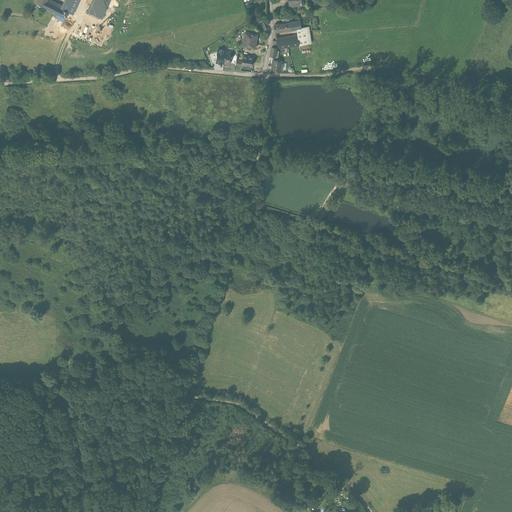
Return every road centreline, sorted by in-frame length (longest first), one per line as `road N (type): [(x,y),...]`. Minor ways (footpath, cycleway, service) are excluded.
road 1 (unclassified): [(511,288),(247,206)]
road 2 (residential): [(0,82),(143,64),(264,74)]
road 3 (track): [(511,92),(385,67),(264,74)]
road 4 (track): [(181,392),(246,410),(333,471),(369,511)]
road 5 (track): [(247,206),(181,392)]
road 6 (track): [(0,382),(181,392)]
road 7 (unclassified): [(264,74),(247,206)]
road 8 (track): [(181,392),(185,426),(151,476),(141,511)]
